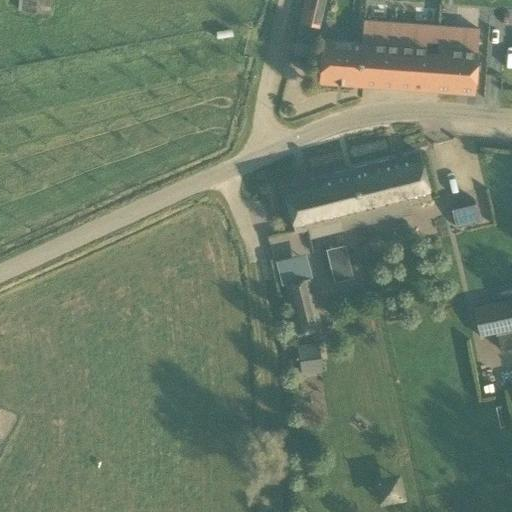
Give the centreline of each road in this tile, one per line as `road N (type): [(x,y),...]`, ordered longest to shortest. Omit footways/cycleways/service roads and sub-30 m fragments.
road 1 (unclassified): [(0,273),(298,137),(405,111),(511,118)]
road 2 (track): [(224,171),(253,261),(269,511)]
road 3 (track): [(262,154),(289,0)]
